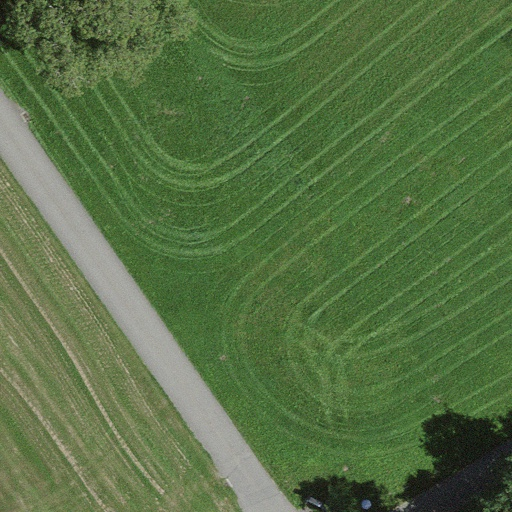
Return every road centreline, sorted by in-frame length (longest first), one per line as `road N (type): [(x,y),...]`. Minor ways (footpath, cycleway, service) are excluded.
road 1 (unclassified): [(0,110),(276,511)]
road 2 (unclassified): [(511,452),(404,511)]
